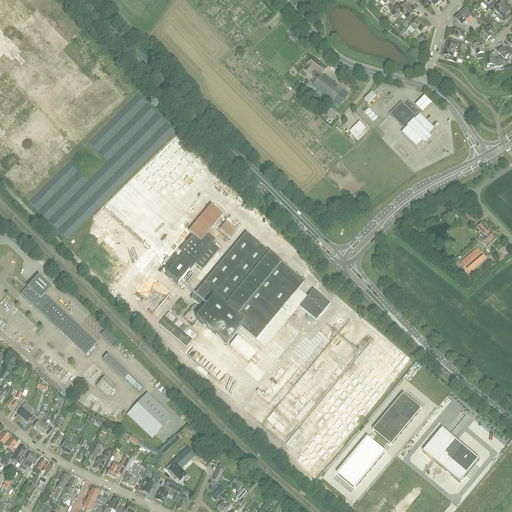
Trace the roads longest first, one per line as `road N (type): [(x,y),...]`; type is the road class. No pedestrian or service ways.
road 1 (unknown): [(349,507),(426,413),(413,388),(395,390),(321,486)]
road 2 (primary): [(207,128),(339,266)]
road 3 (primary): [(340,255),(207,128)]
road 4 (primary): [(207,128),(79,0)]
road 5 (primary): [(483,154),(408,193),(340,255)]
road 6 (primary): [(349,265),(414,201),(487,162)]
road 7 (primary): [(339,266),(457,377)]
road 8 (primary): [(457,377),(349,265)]
road 9 (unclassified): [(102,284),(0,181)]
road 10 (tertiary): [(374,72),(334,56),(281,0)]
